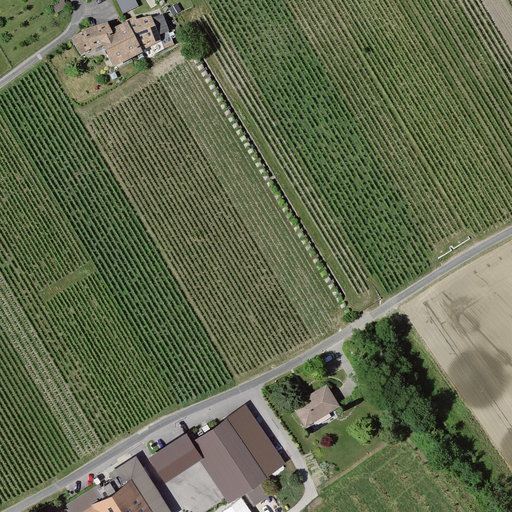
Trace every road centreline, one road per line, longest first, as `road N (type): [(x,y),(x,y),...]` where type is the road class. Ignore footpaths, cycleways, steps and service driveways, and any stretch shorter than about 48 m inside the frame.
road 1 (unclassified): [(12,511),(154,428),(266,380),(511,230)]
road 2 (unclassified): [(74,0),(79,11),(70,32),(0,84)]
